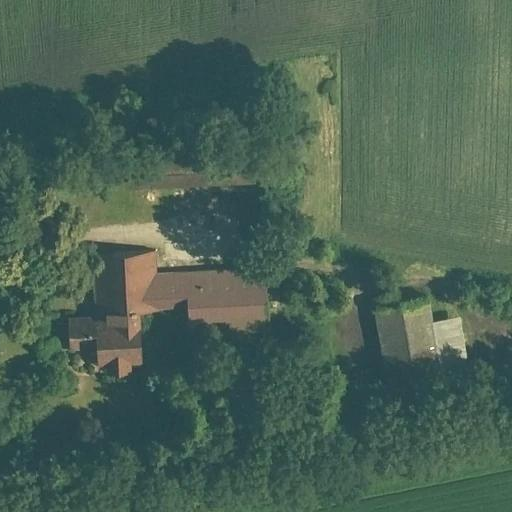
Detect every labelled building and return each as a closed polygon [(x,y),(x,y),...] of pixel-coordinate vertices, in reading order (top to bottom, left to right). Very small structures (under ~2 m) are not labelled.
[(260,141),(133,149),(136,188),(262,180),(260,141)] [(155,249),(94,253),(98,312),(138,309),(186,306),(184,268),(157,270),(155,249)] [(188,327),(268,321),(264,263),(184,268),(186,306),(188,327)] [(425,298),(377,307),(391,378),(439,368),(430,322),(425,298)] [(130,365),(141,364),(138,309),(98,312),(98,318),(100,345),(102,367),(108,367),(109,371),(130,370),(130,365)] [(458,317),(430,322),(439,368),(467,362),(458,317)] [(98,318),(68,320),(70,347),(100,345),(98,318)]
